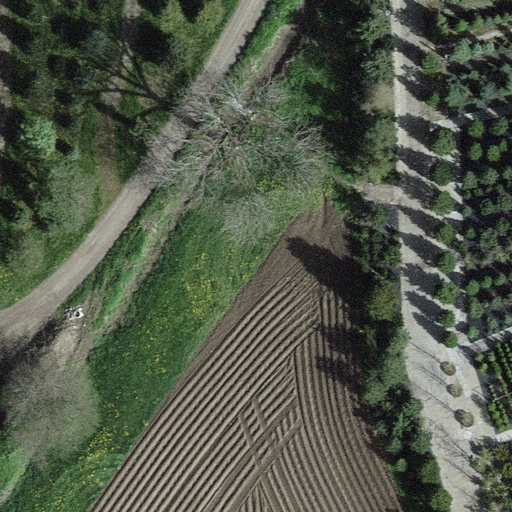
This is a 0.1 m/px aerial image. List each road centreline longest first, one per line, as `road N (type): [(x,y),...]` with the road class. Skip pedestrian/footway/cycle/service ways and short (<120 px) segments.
road 1 (track): [(402,0),(424,380),(471,511)]
road 2 (track): [(0,331),(21,329),(139,192),(252,0)]
